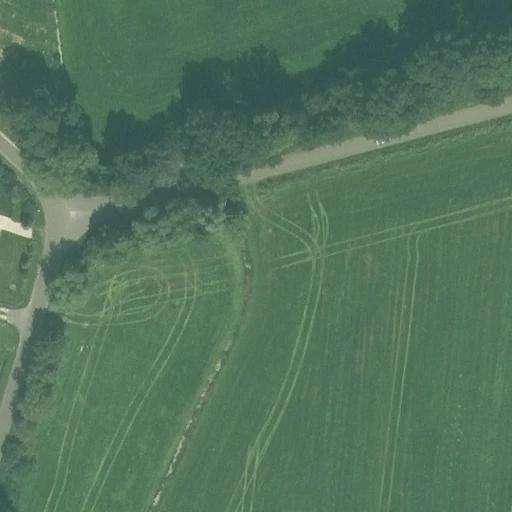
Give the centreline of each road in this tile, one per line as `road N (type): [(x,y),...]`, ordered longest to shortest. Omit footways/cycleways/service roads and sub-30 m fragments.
road 1 (unclassified): [(71,214),(511,105)]
road 2 (unclassified): [(0,444),(71,214)]
